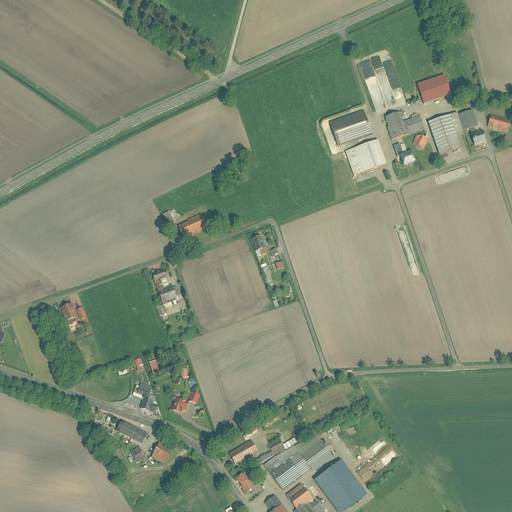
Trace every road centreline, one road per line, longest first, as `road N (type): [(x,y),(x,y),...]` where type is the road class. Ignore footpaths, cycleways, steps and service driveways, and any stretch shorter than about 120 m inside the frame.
road 1 (unclassified): [(325,375),(269,222),(0,318)]
road 2 (unclassified): [(456,368),(393,186),(485,153),(511,224)]
road 3 (tertiary): [(0,189),(100,132),(231,76)]
road 4 (tertiary): [(0,371),(194,444)]
road 5 (tertiary): [(231,76),(400,0)]
road 6 (unclassified): [(325,375),(194,444)]
road 7 (track): [(95,0),(215,83)]
road 8 (unclassified): [(456,368),(325,375)]
